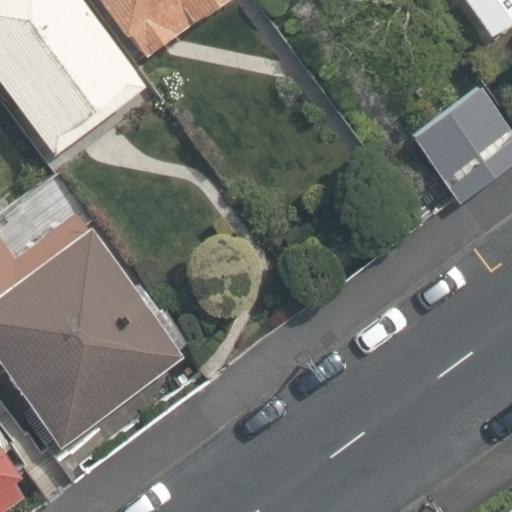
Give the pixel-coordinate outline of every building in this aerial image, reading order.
[(0,0),(0,90),(48,154),(146,82),(82,0),(0,0)] [(97,0),(142,56),(215,0),(97,0)] [(511,15),(492,30),(511,57),(511,15)] [(465,84),(410,123),(452,182),(507,143),(465,84)] [(5,252),(0,244),(0,374),(53,448),(180,356),(71,204),(5,252)] [(0,444),(0,485),(19,472),(0,444)]
